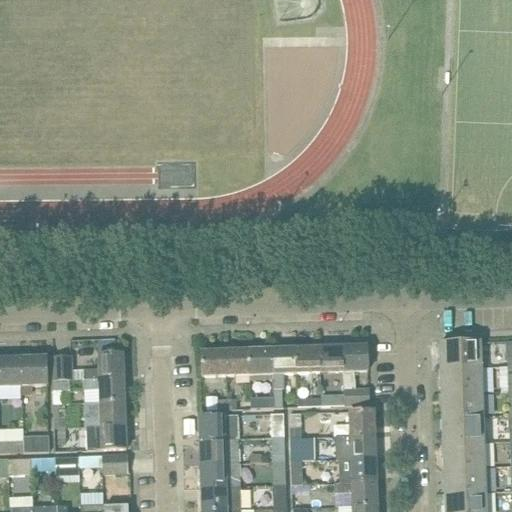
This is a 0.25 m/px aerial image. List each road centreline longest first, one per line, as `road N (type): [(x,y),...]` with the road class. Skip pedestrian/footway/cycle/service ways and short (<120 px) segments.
road 1 (residential): [(159,309),(404,301)]
road 2 (residential): [(411,511),(404,301)]
road 3 (residential): [(166,511),(159,309)]
road 4 (residential): [(0,314),(159,309)]
